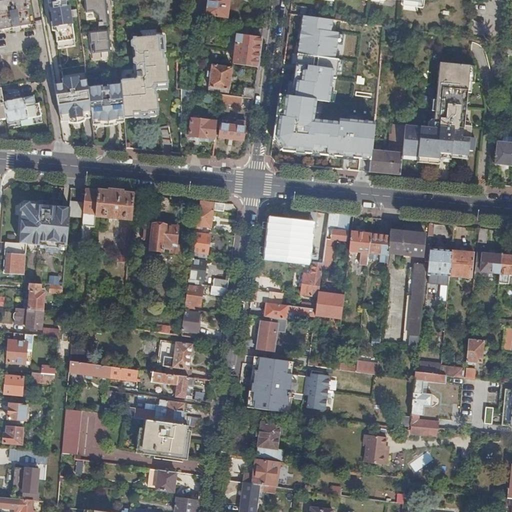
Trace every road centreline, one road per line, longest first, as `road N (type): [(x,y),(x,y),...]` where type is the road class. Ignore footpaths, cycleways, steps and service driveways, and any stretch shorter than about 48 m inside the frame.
road 1 (residential): [(253,183),(216,511)]
road 2 (secondary): [(511,209),(253,183)]
road 3 (secondary): [(253,183),(0,159)]
road 4 (residential): [(281,0),(253,183)]
